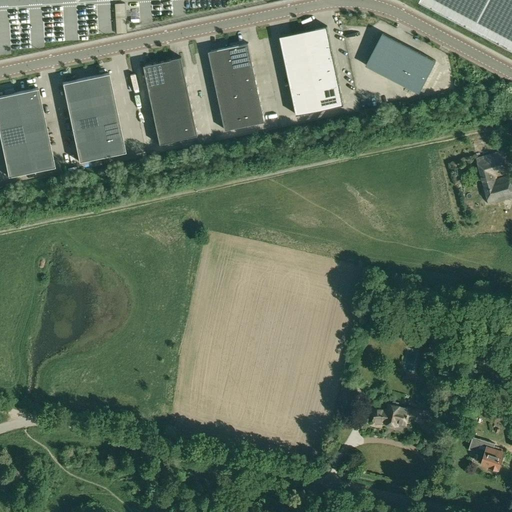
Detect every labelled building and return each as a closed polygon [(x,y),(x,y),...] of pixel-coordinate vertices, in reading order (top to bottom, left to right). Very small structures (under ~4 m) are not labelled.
[(511,0),(419,0),(511,48),(511,0)] [(312,70),(335,65),(327,26),(304,31),(312,70)] [(312,70),(304,31),(280,36),(288,75),(312,70)] [(382,33),(366,65),(419,93),(436,61),(382,33)] [(229,47),(234,70),(253,66),(248,43),(229,47)] [(229,47),(209,51),(214,74),(234,70),(229,47)] [(181,57),(162,61),(166,80),(185,76),(181,57)] [(162,61),(142,65),(146,85),(166,80),(162,61)] [(344,105),(335,65),(312,70),(320,109),(344,105)] [(253,66),(234,70),(236,80),(255,76),(253,66)] [(234,70),(214,74),(216,84),(236,80),(234,70)] [(320,109),(312,70),(288,75),(297,114),(320,109)] [(109,72),(85,77),(89,93),(112,88),(109,72)] [(185,76),(166,80),(168,90),(187,86),(185,76)] [(255,76),(236,80),(238,90),(257,86),(255,76)] [(85,77),(62,82),(65,98),(89,93),(85,77)] [(166,80),(146,85),(148,94),(168,90),(166,80)] [(236,80),(216,84),(218,94),(238,90),(236,80)] [(187,86),(168,90),(170,100),(189,96),(187,86)] [(257,86),(238,90),(240,100),(259,96),(257,86)] [(38,87),(15,92),(18,108),(41,103),(38,87)] [(112,88),(89,93),(92,109),(116,104),(112,88)] [(168,90),(148,94),(150,104),(170,100),(168,90)] [(238,90),(218,94),(220,103),(240,100),(238,90)] [(15,92),(0,95),(0,111),(18,108),(15,92)] [(89,93),(65,98),(68,114),(92,109),(89,93)] [(189,96),(170,100),(172,108),(191,104),(189,96)] [(259,96),(240,100),(241,107),(261,103),(259,96)] [(170,100),(150,104),(152,112),(172,108),(170,100)] [(240,100),(220,103),(222,111),(241,107),(240,100)] [(41,103),(18,108),(21,124),(45,119),(41,103)] [(261,103),(241,107),(243,115),(262,111),(261,103)] [(116,104),(92,109),(95,125),(119,120),(116,104)] [(191,104),(172,108),(173,116),(193,112),(191,104)] [(241,107),(222,111),(223,119),(243,115),(241,107)] [(18,108),(0,111),(0,128),(21,124),(18,108)] [(172,108),(152,112),(154,120),(173,116),(172,108)] [(92,109),(68,114),(72,130),(95,125),(92,109)] [(262,111),(243,115),(245,125),(264,121),(262,111)] [(193,112),(173,116),(175,124),(194,120),(193,112)] [(243,115),(223,119),(225,129),(245,125),(243,115)] [(173,116),(154,120),(155,128),(175,124),(173,116)] [(45,119),(21,124),(25,140),(48,135),(45,119)] [(119,120),(95,125),(99,141),(122,136),(119,120)] [(194,120),(175,124),(176,131),(196,127),(194,120)] [(21,124),(0,128),(0,139),(1,145),(25,140),(21,124)] [(175,124),(155,128),(157,136),(176,131),(175,124)] [(95,125),(72,130),(75,146),(99,141),(95,125)] [(196,127),(176,131),(178,139),(198,135),(196,127)] [(176,131),(157,136),(159,143),(178,139),(176,131)] [(48,135),(25,140),(28,156),(51,151),(48,135)] [(99,141),(102,156),(126,152),(122,136),(99,141)] [(25,140),(1,145),(4,161),(28,156),(25,140)] [(75,146),(78,161),(102,156),(99,141),(75,146)] [(28,156),(31,171),(55,166),(51,151),(28,156)] [(495,176),(508,173),(502,152),(476,159),(488,204),(511,196),(511,187),(509,176),(496,179),(495,176)] [(4,161),(8,176),(31,171),(28,156),(4,161)] [(338,400),(353,403),(357,386),(343,383),(338,400)] [(406,423),(407,416),(410,417),(412,418),(413,418),(415,419),(416,420),(418,420),(421,422),(422,423),(427,417),(424,414),(421,412),(417,411),(416,410),(414,409),(410,408),(398,406),(399,402),(393,401),(393,403),(389,402),(388,411),(386,411),(383,411),(381,410),(380,411),(376,411),(374,411),(372,412),(374,420),(377,420),(380,419),(383,419),(384,420),(386,420),(386,422),(397,424),(398,422),(406,423)] [(476,451),(481,452),(479,461),(490,465),(489,469),(497,472),(504,452),(498,450),(499,447),(494,446),(493,448),(478,444),(476,451)]
